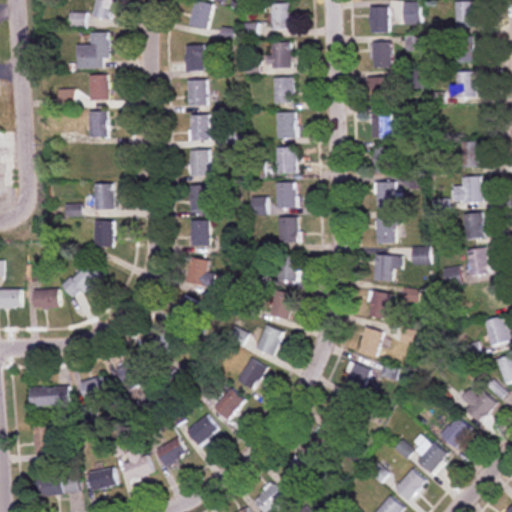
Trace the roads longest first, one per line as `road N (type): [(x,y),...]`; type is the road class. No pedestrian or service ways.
road 1 (residential): [(173,511),(244,472),(320,401),(343,291),(332,0)]
road 2 (residential): [(0,351),(104,342),(142,317),(163,282),(165,0)]
road 3 (residential): [(13,511),(0,351)]
